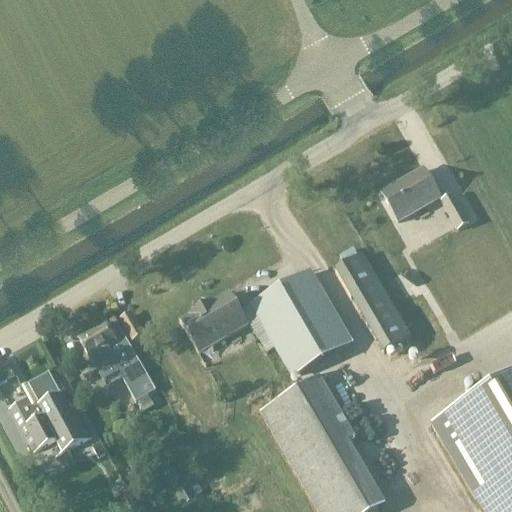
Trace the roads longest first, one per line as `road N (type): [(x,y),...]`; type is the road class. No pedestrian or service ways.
road 1 (unclassified): [(0,334),(361,128)]
road 2 (unclassified): [(329,70),(0,263)]
road 3 (unclassified): [(361,128),(511,40)]
road 4 (unclassified): [(449,0),(329,70)]
